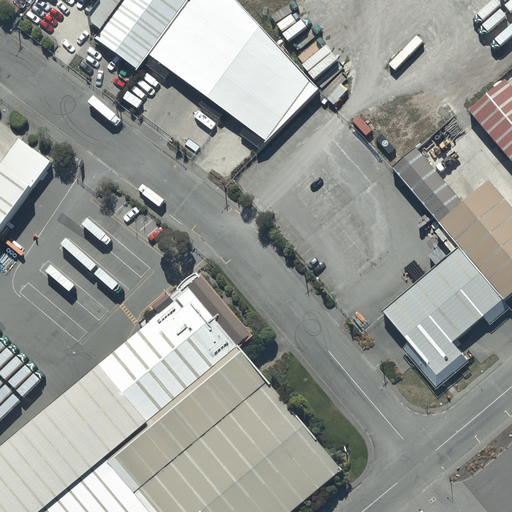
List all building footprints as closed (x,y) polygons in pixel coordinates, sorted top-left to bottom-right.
[(111,0),(82,0),(77,8),(97,21),(111,0)] [(177,0),(111,0),(97,21),(92,28),(136,59),(142,49),(177,0)] [(316,84),(238,0),(177,0),(142,49),(267,136),(316,84)] [(511,79),(506,73),(468,104),(511,156),(511,79)] [(394,164),(435,214),(458,196),(417,145),(394,164)] [(0,207),(21,179),(0,162),(0,207)] [(511,283),(511,205),(485,173),(458,196),(435,214),(456,239),(501,293),(511,283)] [(451,334),(501,293),(456,239),(379,303),(439,376),(467,353),(451,334)] [(0,511),(31,511),(107,451),(238,343),(188,284),(0,438),(0,511)] [(278,511),(337,464),(238,343),(107,451),(157,511),(278,511)] [(157,511),(107,451),(31,511),(157,511)]
